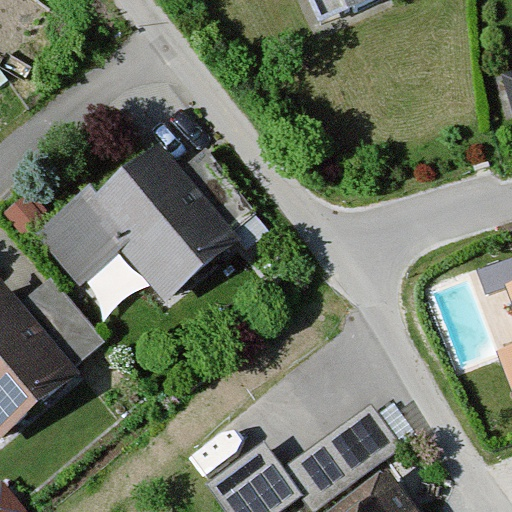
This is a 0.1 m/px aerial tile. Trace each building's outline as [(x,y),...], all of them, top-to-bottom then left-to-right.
[(401,0),(305,0),(322,36),(401,0)] [(242,253),(162,159),(102,210),(90,197),(35,243),(78,294),(119,260),(167,316),(242,253)] [(98,354),(47,292),(21,313),(5,293),(0,297),(0,446),(78,383),(72,376),(98,354)] [(288,459),(313,496),(400,438),(375,401),(288,459)] [(209,472),(235,511),(264,511),(302,487),(267,434),(209,472)] [(415,511),(388,476),(341,511),(415,511)]
